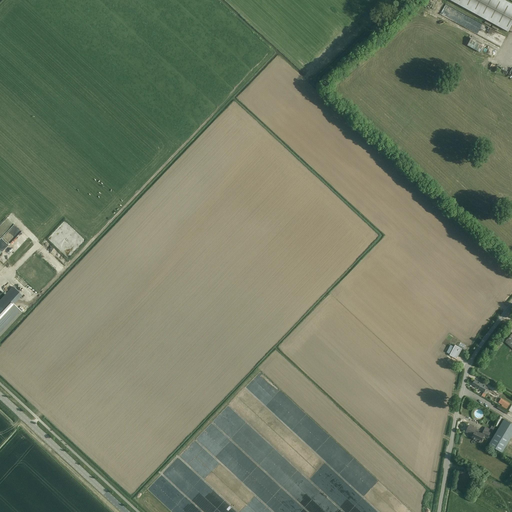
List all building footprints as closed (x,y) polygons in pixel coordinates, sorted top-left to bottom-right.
[(448,0),(507,32),(508,32),(511,24),(511,4),(503,0),(448,0)] [(443,19),(457,19),(457,13),(452,12),(452,8),(443,8),(443,19)] [(472,38),(469,42),(467,46),(481,54),(485,46),(472,38)] [(0,332),(20,311),(14,305),(22,296),(13,287),(0,300),(0,332)] [(450,354),(450,355),(456,359),(462,349),(455,345),(454,347),(452,351),(450,354)] [(472,385),(476,387),(483,392),(486,387),(475,380),(472,385)] [(510,404),(505,401),(502,407),(507,410),(510,404)] [(498,406),(496,408),(507,414),(508,412),(498,406)] [(511,424),(504,419),(489,445),(502,453),(511,436),(511,424)] [(469,425),(466,432),(473,436),(472,438),(475,440),(475,441),(476,441),(476,440),(481,443),(482,440),(482,439),(483,438),(484,436),(488,438),(490,433),(488,432),(484,430),(483,432),(482,434),(481,433),(481,434),(478,433),(478,432),(479,430),(476,429),(473,427),(469,425)]
